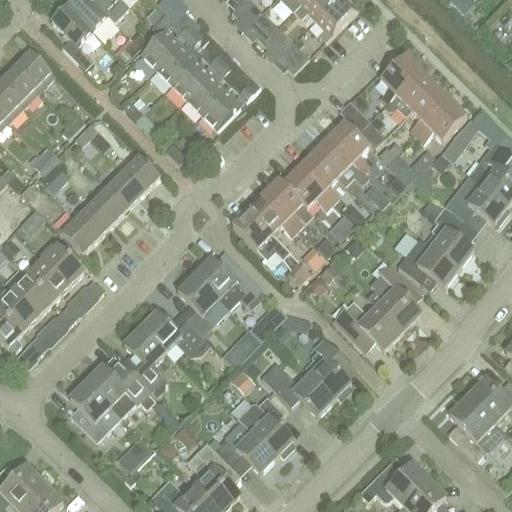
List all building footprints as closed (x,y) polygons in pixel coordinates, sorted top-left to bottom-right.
[(86,0),(76,0),(66,10),(93,37),(108,21),(105,18),(105,19),(86,0)] [(120,4),(116,0),(86,0),(105,19),(105,18),(108,21),(114,27),(129,12),(120,4)] [(170,0),(159,12),(166,19),(159,26),(167,35),(185,17),(188,14),(174,0),(170,0)] [(295,16),(310,0),(290,0),(294,3),(288,9),(295,16)] [(316,26),(341,0),(310,0),(295,16),(302,24),(308,18),(316,26)] [(357,16),(341,0),(316,26),(325,34),(319,40),(325,47),(357,16)] [(253,7),(247,2),(232,18),(237,23),(253,7)] [(78,51),(93,37),(66,10),(51,25),(70,44),(63,52),(85,75),(94,66),(78,51)] [(167,35),(159,26),(153,32),(161,41),(165,37),(166,37),(167,35)] [(262,48),(278,33),(273,27),(257,43),(262,48)] [(157,76),(195,38),(188,31),(174,45),(166,37),(161,41),(141,61),(157,76)] [(283,38),(278,33),(262,48),(268,54),(283,38)] [(148,47),(139,38),(132,45),(140,54),(148,47)] [(196,67),(187,59),(201,44),(195,38),(157,76),(171,91),(196,67)] [(334,40),(327,46),(340,62),(348,55),(334,40)] [(140,54),(132,45),(125,52),(133,61),(140,54)] [(309,64),(293,48),(278,64),(293,79),(309,64)] [(31,58),(15,74),(39,98),(55,82),(31,58)] [(186,106),(225,68),(218,61),(204,75),(196,67),(171,91),(186,106)] [(386,111),(420,76),(405,61),(380,85),(389,94),(380,104),(386,111)] [(225,97),(217,89),(231,74),(225,68),(186,106),(201,121),(225,97)] [(39,98),(15,74),(0,88),(0,89),(24,113),(39,98)] [(405,122),(436,92),(420,76),(386,111),(384,113),(388,117),(393,117),(396,114),(405,122)] [(24,113),(0,89),(0,119),(8,128),(24,113)] [(217,136),(255,98),(248,91),(234,105),(225,97),(201,121),(217,136)] [(417,141),(451,107),(436,92),(405,122),(405,123),(411,117),(420,125),(410,134),(417,141)] [(159,133),(144,119),(127,103),(120,111),(121,111),(136,126),(151,141),(159,133)] [(360,137),(370,127),(350,107),(340,117),(360,137)] [(467,123),(451,107),(417,141),(423,148),(433,138),(442,147),(467,123)] [(0,136),(8,128),(0,119),(0,136)] [(85,128),(78,122),(71,130),(77,136),(85,128)] [(385,142),(370,127),(360,137),(375,153),(385,142)] [(344,128),(329,143),(363,178),(369,171),(360,161),(369,152),(344,128)] [(69,144),(77,136),(71,130),(63,137),(69,144)] [(97,136),(91,130),(83,138),(90,144),(97,136)] [(82,152),(90,144),(83,138),(75,146),(82,152)] [(363,178),(329,143),(313,159),(338,183),(346,191),(354,183),(362,190),(369,184),(363,178)] [(167,157),(180,170),(189,161),(176,148),(167,157)] [(49,164),(54,159),(48,152),(40,160),(46,166),(49,164)] [(387,171),(396,162),(386,152),(377,161),(387,171)] [(511,168),(510,167),(492,153),(479,170),(480,171),(471,183),(508,211),(511,208),(511,168)] [(437,161),(430,154),(420,164),(427,171),(437,161)] [(61,165),(54,159),(49,164),(46,166),(53,173),(55,171),(61,165)] [(136,159),(120,175),(144,199),(160,183),(136,159)] [(329,192),(338,183),(313,159),(298,174),(332,208),(339,201),(329,192)] [(38,175),(46,166),(40,160),(32,168),(38,175)] [(440,182),(460,191),(469,172),(449,163),(440,182)] [(53,173),(46,166),(38,175),(44,181),(53,173)] [(40,186),(52,199),(68,183),(55,171),(53,173),(44,181),(40,186)] [(15,181),(9,174),(1,182),(7,188),(15,181)] [(298,174),(283,189),(303,209),(303,210),(307,214),(316,205),(325,215),(332,208),(298,174)] [(144,199),(120,175),(105,190),(129,214),(144,199)] [(508,211),(471,183),(463,194),(462,193),(446,213),(463,227),(473,214),(494,230),(496,227),(499,230),(509,217),(506,215),(508,211)] [(283,189),(279,184),(263,200),(297,234),(304,228),(294,218),(303,210),(303,209),(283,189)] [(129,214),(105,190),(90,205),(114,229),(129,214)] [(21,199),(28,205),(36,197),(29,191),(21,199)] [(385,213),(391,206),(382,197),(376,204),(385,213)] [(297,234),(263,200),(248,215),(273,240),(281,231),(291,241),(297,234)] [(114,229),(90,205),(74,221),(98,245),(114,229)] [(463,227),(446,213),(445,212),(434,226),(446,235),(432,253),(420,244),(459,275),(474,256),(454,240),(464,227),(463,227)] [(273,240),(248,215),(232,231),(257,256),(265,264),(274,255),(283,264),(290,257),(273,240)] [(98,245),(74,221),(59,236),(83,260),(98,245)] [(459,275),(420,244),(398,272),(417,287),(425,278),(445,293),(459,275)] [(58,250),(42,266),(69,293),(85,277),(58,250)] [(226,262),(218,271),(211,264),(208,266),(205,264),(194,275),(197,278),(194,281),(219,305),(220,304),(230,315),(240,305),(246,311),(261,297),(226,262)] [(69,293),(42,266),(27,281),(54,308),(69,293)] [(311,279),(305,273),(299,267),(287,278),(299,291),(311,279)] [(424,302),(409,289),(390,270),(370,290),(386,305),(377,314),(402,338),(420,320),(413,313),(424,302)] [(54,308),(27,281),(11,296),(38,323),(54,308)] [(203,322),(219,305),(194,281),(177,297),(195,315),(185,326),(202,343),(213,332),(203,322)] [(99,302),(104,297),(92,284),(86,290),(86,292),(96,302),(99,302)] [(38,323),(11,296),(0,307),(0,315),(23,338),(38,323)] [(402,338),(377,314),(369,322),(354,307),(333,328),(366,361),(376,350),(383,357),(402,338)] [(66,310),(61,315),(73,328),(79,322),(79,320),(69,310),(66,310)] [(23,338),(0,315),(0,346),(11,358),(21,349),(21,345),(19,343),(23,338)] [(68,333),(73,328),(61,315),(55,320),(55,323),(65,333),(68,333)] [(202,343),(185,326),(181,330),(178,328),(176,328),(172,332),(157,318),(140,334),(165,359),(176,348),(186,359),(202,343)] [(123,351),(131,359),(123,367),(158,402),(165,395),(165,380),(154,370),(165,359),(140,334),(137,337),(134,335),(124,345),(126,348),(123,351)] [(35,340),(30,345),(43,358),(48,353),(48,350),(38,340),(35,340)] [(43,358),(30,345),(25,351),(25,353),(35,363),(38,363),(43,358)] [(357,378),(341,363),(324,345),(315,354),(318,357),(311,363),(319,371),(309,381),(334,406),(337,403),(340,406),(351,395),(348,392),(351,389),(348,387),(357,378)] [(318,423),(334,406),(309,381),(299,391),(277,369),(262,384),(291,413),(299,404),(318,423)] [(156,407),(123,374),(114,383),(103,371),(86,388),(111,413),(122,423),(138,407),(147,416),(156,407)] [(486,384),(468,402),(504,439),(506,437),(497,428),(507,418),(511,422),(511,393),(504,402),(486,384)] [(122,423),(111,413),(86,388),(70,405),(88,423),(79,431),(97,448),(111,434),(122,423)] [(267,402),(259,411),(257,409),(252,409),(238,423),(277,463),(280,460),(283,463),(295,451),(292,448),(294,446),(276,428),(284,420),(267,402)] [(504,439),(468,402),(449,421),(467,438),(457,448),(476,467),(504,439)] [(188,423),(172,437),(189,457),(206,443),(188,423)] [(277,463),(238,423),(237,424),(252,439),(236,455),(226,444),(214,456),(229,471),(231,473),(243,461),(261,480),(277,463)] [(133,458),(140,466),(156,452),(148,444),(133,458)] [(229,471),(214,456),(207,449),(187,468),(203,484),(194,493),(213,511),(228,511),(240,500),(220,480),(229,471)] [(403,511),(429,486),(412,469),(407,474),(396,463),(359,499),(368,508),(376,500),(386,510),(394,502),(403,511)] [(22,511),(45,490),(26,472),(8,490),(0,482),(0,511),(22,511)] [(213,511),(194,493),(185,502),(170,486),(150,505),(156,511),(213,511)] [(436,511),(446,503),(429,486),(403,511),(436,511)] [(59,511),(63,509),(45,490),(22,511),(59,511)]
